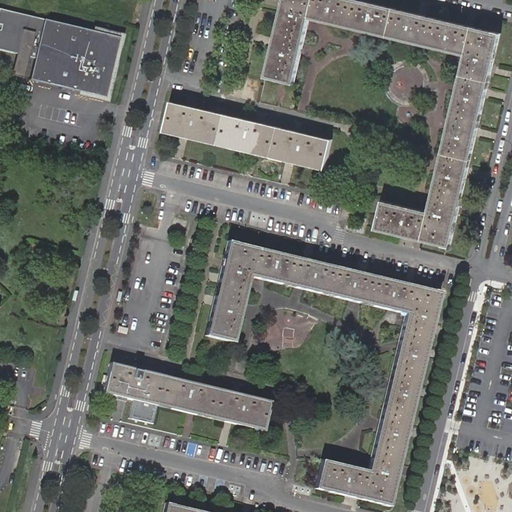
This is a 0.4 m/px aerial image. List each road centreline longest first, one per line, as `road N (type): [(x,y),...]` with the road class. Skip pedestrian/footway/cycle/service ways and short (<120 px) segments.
road 1 (residential): [(134,174),(477,268)]
road 2 (residential): [(72,435),(244,475),(264,491),(344,511)]
road 3 (residential): [(120,170),(57,432)]
road 4 (residential): [(72,435),(134,174)]
road 5 (residential): [(477,268),(419,511)]
road 6 (residential): [(134,174),(176,0)]
road 7 (residential): [(159,0),(120,170)]
